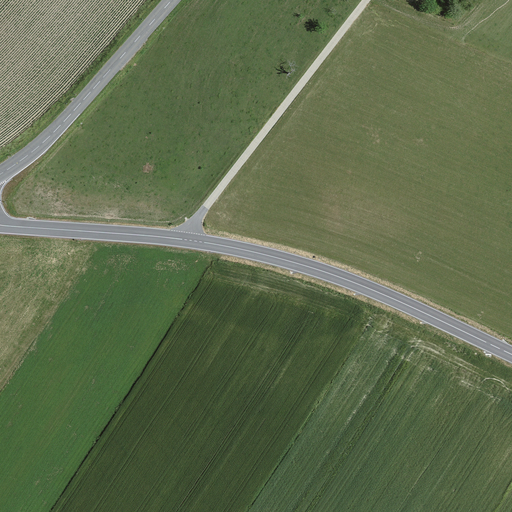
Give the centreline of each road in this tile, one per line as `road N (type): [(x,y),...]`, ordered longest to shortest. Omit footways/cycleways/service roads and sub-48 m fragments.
road 1 (secondary): [(511,354),(346,279),(182,239)]
road 2 (residential): [(364,0),(182,239)]
road 3 (secondary): [(171,0),(56,129),(0,174)]
road 4 (secondary): [(182,239),(0,225)]
